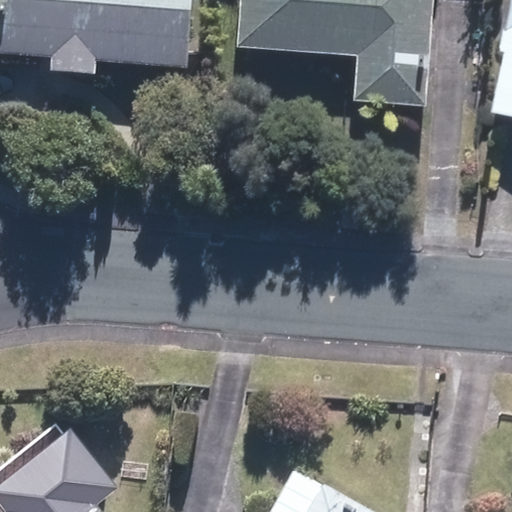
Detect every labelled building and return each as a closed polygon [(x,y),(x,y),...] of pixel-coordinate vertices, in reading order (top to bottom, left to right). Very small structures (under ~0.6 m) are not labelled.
[(0,0),(0,51),(187,66),(192,0),(0,0)] [(243,0),(240,45),(361,53),(358,92),(425,97),(431,0),(243,0)] [(511,0),(500,48),(508,50),(494,109),(511,113),(511,0)] [(373,511),(323,484),(307,511),(373,511)] [(101,511),(84,491),(57,511),(101,511)]
